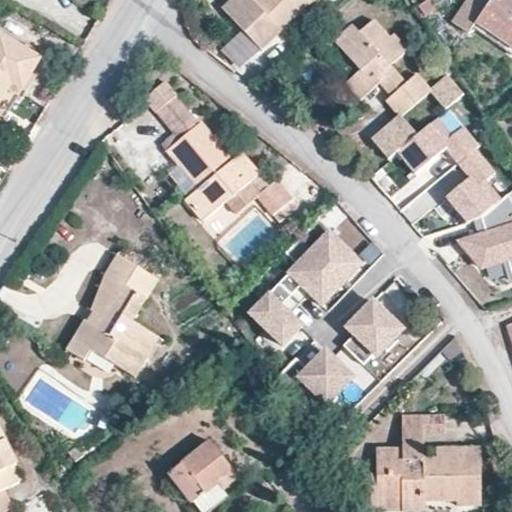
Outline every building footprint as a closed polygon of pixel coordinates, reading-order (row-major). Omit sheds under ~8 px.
[(262,51),(315,0),(256,0),(255,2),(252,0),(232,0),(223,10),(262,51)] [(474,25),(511,49),(511,0),(490,0),(491,0),(490,0),(466,0),(451,22),(468,34),(474,25)] [(379,84),(396,70),(392,66),(409,51),(394,34),(390,37),(375,19),(359,33),(352,25),(333,41),(359,71),(345,84),(359,102),(379,84)] [(21,91),(42,57),(0,32),(0,103),(12,85),(21,91)] [(390,97),(407,83),(396,70),(379,84),(390,97)] [(385,102),(400,119),(432,91),(417,74),(407,83),(390,97),(385,102)] [(436,88),(438,98),(448,109),(466,93),(450,75),(436,88)] [(273,217),(293,200),(278,182),(261,195),(251,183),(259,176),(241,155),(233,161),(222,147),(226,143),(219,134),(214,137),(202,123),(200,125),(177,99),(157,115),(180,142),(165,153),(196,192),(186,201),(203,222),(225,203),(235,215),(258,198),(273,217)] [(416,137),(400,119),(375,141),(391,159),(397,154),(416,137)] [(416,137),(397,154),(414,174),(445,149),(458,164),(475,150),(478,147),(462,128),(451,137),(437,119),(416,137)] [(446,199),(466,223),(474,221),(481,218),(501,201),(485,182),(495,174),(475,150),(458,164),(470,179),(446,199)] [(501,201),(481,218),(486,234),(460,242),(482,267),(507,259),(511,273),(511,203),(507,195),(501,201)] [(222,242),(241,220),(224,205),(205,227),(222,242)] [(481,218),(474,221),(479,236),(486,234),(481,218)] [(298,243),(343,286),(361,267),(356,259),(330,235),(332,232),(320,220),(298,243)] [(300,265),(279,286),(299,305),(310,294),(323,306),(343,286),(298,243),(288,253),(300,265)] [(134,377),(159,338),(132,322),(157,280),(118,256),(106,276),(92,314),(87,323),(85,322),(66,352),(84,362),(90,351),(134,377)] [(279,286),(252,315),(285,347),(302,329),(289,317),(299,305),(279,286)] [(355,337),(344,349),(364,367),(374,356),(377,359),(403,332),(374,304),(348,330),(355,337)] [(288,395),(301,380),(328,406),(355,379),(328,352),(310,371),(298,360),(278,382),(288,395)] [(480,448),(446,447),(446,416),(401,415),(401,435),(424,436),(424,462),(401,462),(401,448),(376,448),(376,474),(370,474),(370,511),(424,511),(425,503),(456,504),(457,508),(481,509),(480,448)] [(18,466),(0,431),(0,511),(5,511),(13,508),(4,491),(21,482),(13,468),(18,466)] [(424,436),(401,435),(401,448),(401,462),(424,462),(424,436)] [(222,490),(237,477),(209,442),(167,476),(190,506),(193,503),(194,504),(218,486),(222,490)] [(209,511),(227,498),(222,490),(218,486),(194,504),(199,511),(209,511)]
